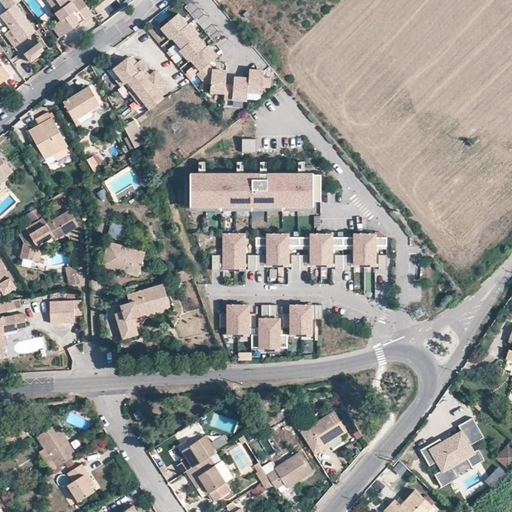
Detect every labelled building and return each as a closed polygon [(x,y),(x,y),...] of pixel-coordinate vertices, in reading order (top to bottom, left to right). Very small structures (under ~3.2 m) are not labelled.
[(63,8),(57,0),(48,0),(57,12),(63,8)] [(94,16),(82,0),(72,0),(73,0),(72,0),(57,0),(63,8),(57,12),(56,13),(61,21),(53,26),(60,37),(79,23),(77,19),(82,15),(84,19),(86,21),(94,16)] [(193,0),(187,0),(184,4),(192,12),(199,5),(193,0)] [(9,25),(21,41),(21,42),(36,30),(15,3),(1,14),(9,25)] [(180,15),(163,29),(172,39),(174,38),(189,25),(180,15)] [(189,25),(174,38),(183,49),(198,37),(200,35),(190,24),(189,25)] [(14,46),(21,41),(9,25),(2,30),(14,46)] [(183,49),(181,51),(190,62),(192,60),(207,48),(198,37),(183,49)] [(43,40),(40,42),(46,51),(49,49),(43,40)] [(46,51),(40,42),(24,53),(30,62),(46,51)] [(166,52),(178,64),(185,57),(174,45),(166,52)] [(207,48),(192,60),(202,72),(209,66),(219,57),(209,46),(207,48)] [(128,59),(114,70),(120,78),(126,85),(128,83),(134,90),(144,103),(151,110),(165,99),(163,97),(159,92),(162,89),(167,85),(156,72),(151,76),(148,78),(144,74),(147,71),(148,70),(141,60),(137,64),(134,66),(129,61),(128,59)] [(0,84),(12,75),(0,61),(0,84)] [(214,71),(209,66),(202,72),(199,74),(207,84),(212,84),(212,93),(226,94),(226,86),(227,73),(214,71)] [(266,73),(250,71),(250,79),(248,93),(263,94),(264,88),(271,88),(272,81),(265,80),(266,73)] [(126,85),(120,78),(116,81),(122,87),(126,85)] [(235,86),(226,86),(226,94),(225,99),(248,101),(248,93),(250,79),(236,78),(235,86)] [(100,105),(88,85),(63,101),(75,123),(87,116),(85,113),(100,105)] [(130,93),(141,106),(144,103),(134,90),(130,93)] [(41,123),(51,117),(48,112),(37,118),(41,123)] [(67,146),(51,117),(41,123),(29,130),(45,159),(56,153),(67,146)] [(135,120),(124,127),(136,149),(147,142),(135,120)] [(243,139),(243,153),(257,153),(257,139),(243,139)] [(185,145),(175,151),(181,161),(191,155),(185,145)] [(67,146),(56,153),(60,159),(71,152),(67,146)] [(0,181),(12,171),(0,156),(0,181)] [(91,157),(87,159),(94,172),(99,169),(95,161),(94,162),(91,157)] [(86,176),(93,172),(86,160),(79,164),(86,176)] [(189,173),(189,205),(197,205),(197,203),(214,203),(214,205),(226,205),(226,203),(244,203),(244,205),(256,205),(256,203),(273,203),(273,206),(285,206),(285,203),(303,203),(303,205),(312,205),(312,200),(320,200),(320,173),(304,173),(304,179),(297,179),(297,173),(266,173),(266,179),(260,179),(260,173),(242,173),(242,179),(236,179),(236,173),(204,173),(204,179),(198,179),(198,173),(189,173)] [(97,193),(102,201),(109,197),(105,189),(97,193)] [(20,256),(31,259),(35,243),(37,242),(52,233),(51,231),(62,225),(67,232),(78,224),(69,210),(47,223),(44,218),(38,221),(31,225),(19,233),(24,242),(20,256)] [(32,210),(25,215),(31,225),(38,221),(32,210)] [(122,240),(126,227),(113,222),(108,236),(122,240)] [(233,233),(221,233),(222,266),(233,266),(233,233)] [(245,233),(233,233),(233,266),(245,266),(245,233)] [(267,237),(256,238),(256,245),(267,245),(267,249),(266,249),(266,263),(277,263),(277,234),(267,234),(267,237)] [(287,234),(277,234),(277,263),(287,263),(287,249),(286,249),(286,245),(299,245),(299,237),(287,238),(287,234)] [(311,237),(299,237),(299,245),(311,245),(311,249),(310,249),(310,263),(320,263),(320,234),(311,234),(311,237)] [(330,234),(320,234),(320,263),(331,263),(331,249),(330,249),(330,245),(342,245),(342,237),(330,238),(330,234)] [(354,237),(342,237),(342,245),(354,245),(354,249),(353,249),(353,263),(364,263),(363,234),(354,234),(354,237)] [(373,234),(363,234),(364,263),(374,263),(374,249),(373,249),(373,245),(385,245),(385,237),(373,237),(373,234)] [(107,241),(105,250),(112,252),(109,267),(139,275),(145,250),(107,241)] [(35,243),(31,259),(38,260),(40,247),(37,242),(35,243)] [(112,252),(105,250),(101,265),(109,267),(112,252)] [(0,280),(8,276),(0,262),(0,280)] [(66,267),(67,285),(78,285),(78,267),(66,267)] [(192,274),(189,267),(175,271),(177,278),(192,274)] [(15,287),(8,276),(0,280),(0,288),(3,294),(15,287)] [(133,316),(154,310),(151,302),(167,297),(163,283),(127,294),(129,302),(121,305),(122,311),(115,313),(122,338),(137,333),(133,316)] [(151,302),(154,310),(170,306),(167,297),(151,302)] [(82,301),(51,302),(52,325),(76,324),(76,316),(83,316),(82,301)] [(282,312),(282,326),(290,326),(290,332),(300,332),(300,304),(290,304),(290,312),(282,312)] [(300,304),(300,332),(310,332),(310,304),(300,304)] [(219,313),(219,326),(227,326),(227,332),(237,332),(237,305),(227,305),(227,313),(219,313)] [(247,305),(237,305),(237,332),(248,332),(248,326),(255,326),(255,313),(248,313),(247,305)] [(251,336),(251,348),(259,348),(259,347),(269,347),(268,305),(261,305),(261,318),(259,318),(259,336),(251,336)] [(279,347),(279,349),(286,349),(286,336),(278,336),(278,318),(277,318),(277,305),(268,305),(269,347),(279,347)] [(0,336),(0,332),(4,332),(9,331),(8,326),(16,325),(17,330),(26,328),(24,314),(0,317),(0,344),(1,345),(0,336)] [(239,360),(252,361),(252,353),(239,352),(239,360)] [(328,443),(339,436),(347,431),(335,412),(301,434),(314,455),(323,449),(324,451),(331,447),(328,443)] [(277,423),(273,417),(265,422),(269,427),(277,423)] [(441,439),(422,450),(431,465),(437,461),(442,470),(435,474),(443,488),(458,479),(451,467),(468,457),(474,467),(486,460),(480,450),(476,452),(472,444),(485,436),(473,418),(459,426),(462,430),(442,442),(441,439)] [(56,469),(78,455),(72,447),(69,448),(63,439),(66,437),(57,423),(36,437),(44,449),(56,469)] [(26,438),(18,426),(0,436),(0,444),(4,451),(26,438)] [(207,435),(199,440),(210,457),(217,452),(215,449),(212,443),(207,435)] [(212,443),(215,449),(226,442),(222,436),(212,443)] [(345,443),(339,436),(328,443),(331,447),(333,451),(345,443)] [(69,448),(72,447),(66,437),(63,439),(69,448)] [(190,469),(210,457),(199,440),(183,451),(186,457),(188,460),(185,462),(190,469)] [(511,468),(511,444),(511,443),(499,457),(511,469),(511,468)] [(51,472),(56,469),(44,449),(39,452),(51,472)] [(210,457),(226,483),(234,478),(217,452),(210,457)] [(270,478),(277,489),(285,484),(287,488),(296,482),(299,487),(304,483),(301,479),(313,471),(301,453),(267,474),(270,478)] [(226,483),(210,457),(190,469),(196,478),(192,480),(203,498),(226,483)] [(186,472),(190,469),(185,462),(178,466),(183,474),(186,472)] [(89,482),(93,479),(83,464),(67,474),(73,482),(68,485),(78,502),(95,492),(91,486),(89,482)] [(500,467),(486,481),(493,489),(507,475),(500,467)] [(190,469),(186,472),(192,480),(196,478),(190,469)] [(265,482),(236,500),(239,505),(267,487),(265,482)] [(226,483),(203,498),(209,506),(232,491),(226,483)] [(426,511),(432,506),(415,490),(401,505),(395,500),(384,511),(385,511),(426,511)]
